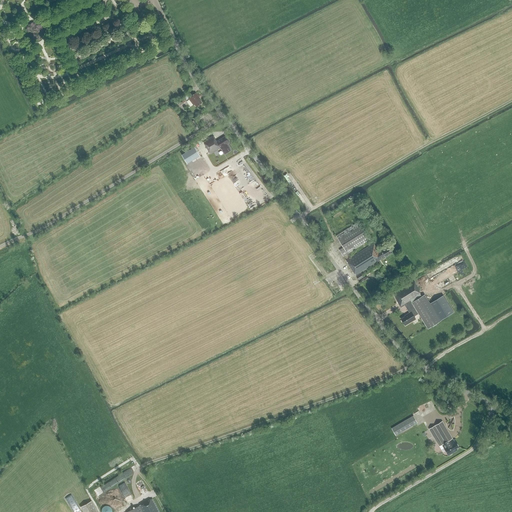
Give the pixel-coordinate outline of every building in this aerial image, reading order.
[(197,107),(202,103),(198,98),(199,97),(196,93),(188,99),(193,105),(194,104),(197,107)] [(175,104),(177,108),(187,100),(184,97),(175,104)] [(226,145),(229,143),(225,136),(218,140),(217,141),(213,136),(203,142),(211,154),(220,148),(224,154),(230,150),(226,145)] [(194,147),(181,155),(187,164),(200,156),(194,147)] [(389,246),(379,252),(373,243),(351,258),(348,254),(369,240),(358,222),(335,236),(343,248),(339,250),(343,257),(347,254),(350,258),(346,261),(356,276),(358,280),(363,277),(361,273),(378,263),(377,262),(384,257),(393,252),(389,246)] [(395,292),(395,293),(394,294),(400,308),(405,306),(409,313),(404,315),(405,317),(401,319),(401,320),(401,321),(402,323),(404,326),(416,319),(414,316),(418,314),(428,329),(454,313),(443,296),(429,304),(425,295),(412,303),(411,302),(422,295),(414,281),(395,292)] [(413,416),(391,428),(396,435),(417,423),(413,416)] [(455,440),(453,441),(442,421),(429,429),(439,446),(442,445),(448,455),(457,450),(457,449),(459,447),(455,440)] [(104,465),(98,468),(101,474),(107,471),(104,465)] [(131,467),(94,489),(98,495),(135,473),(131,467)] [(126,511),(159,511),(152,499),(150,499),(140,505),(139,506),(126,511)] [(97,511),(91,501),(80,507),(82,511),(97,511)]
